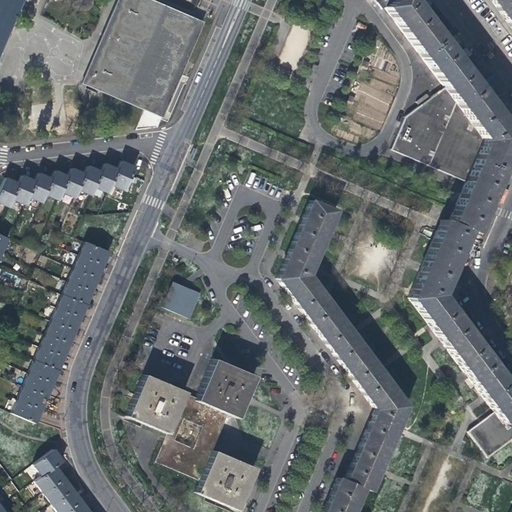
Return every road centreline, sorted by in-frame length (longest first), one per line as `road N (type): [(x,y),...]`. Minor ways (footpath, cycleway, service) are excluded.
road 1 (residential): [(265,511),(306,415),(224,305),(213,263),(141,232)]
road 2 (residential): [(353,0),(308,114),(319,136),(354,152),(382,142),(409,71),(400,51)]
road 3 (residential): [(115,511),(86,472),(72,394),(79,356),(141,232)]
road 4 (residential): [(0,157),(135,143),(176,150)]
road 5 (residential): [(176,150),(243,0)]
road 6 (residential): [(511,203),(480,284),(483,304),(511,348)]
road 7 (unknown): [(343,402),(321,363),(249,278)]
